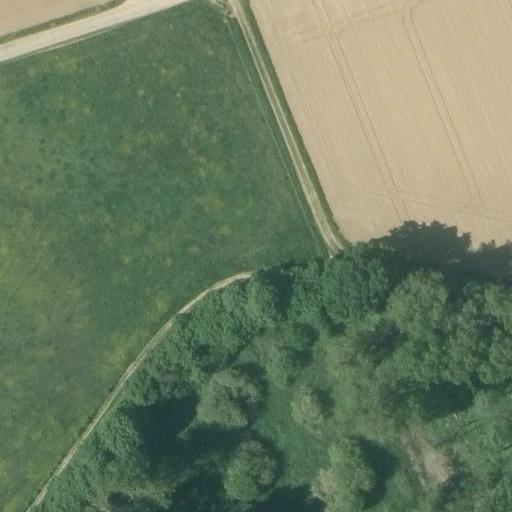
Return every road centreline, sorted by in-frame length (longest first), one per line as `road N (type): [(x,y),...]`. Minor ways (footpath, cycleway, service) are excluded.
road 1 (track): [(235,0),(342,257)]
road 2 (track): [(342,257),(511,304)]
road 3 (unclassified): [(0,53),(163,0)]
